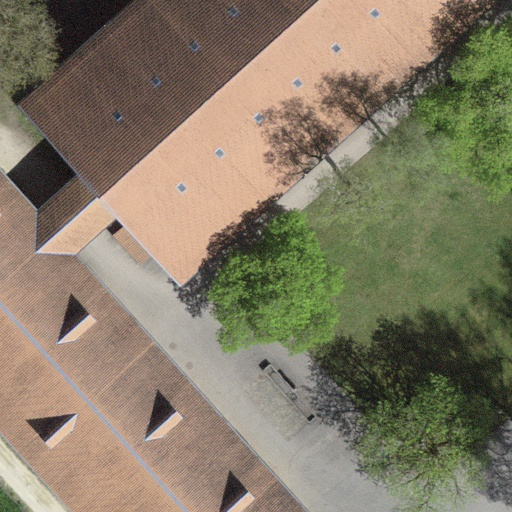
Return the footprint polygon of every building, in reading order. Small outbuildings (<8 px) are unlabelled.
[(148,0),(35,102),(183,267),(480,0),(148,0)] [(36,208),(13,228),(53,272),(75,252),(128,205),(88,162),(36,208)] [(0,167),(0,213),(13,228),(36,208),(0,167)] [(13,228),(0,213),(0,384),(114,511),(268,511),(53,272),(13,228)] [(308,511),(75,252),(53,272),(268,511),(308,511)] [(114,511),(0,384),(0,429),(74,511),(114,511)]
